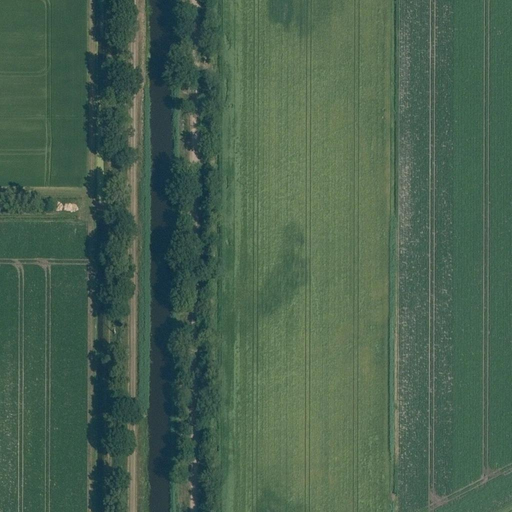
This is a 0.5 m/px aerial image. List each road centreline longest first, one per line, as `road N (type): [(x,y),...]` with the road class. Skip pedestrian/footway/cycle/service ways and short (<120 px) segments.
road 1 (track): [(193,0),(191,511)]
road 2 (track): [(136,0),(136,511)]
